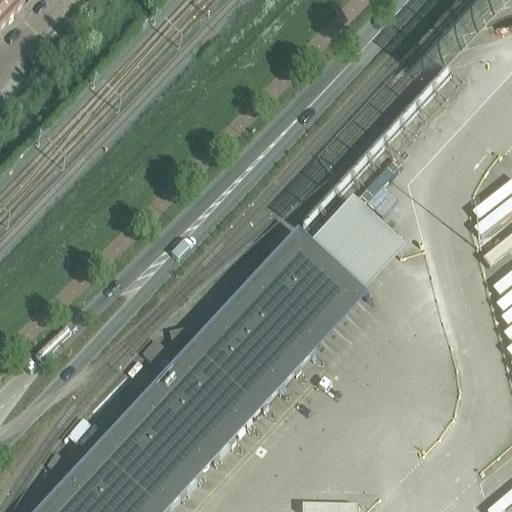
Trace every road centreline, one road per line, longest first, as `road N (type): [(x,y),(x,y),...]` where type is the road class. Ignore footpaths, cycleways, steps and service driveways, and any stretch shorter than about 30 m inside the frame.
road 1 (secondary): [(409,0),(151,270)]
road 2 (secondary): [(0,447),(127,318),(151,270)]
road 3 (secondary): [(151,270),(104,300),(0,403)]
